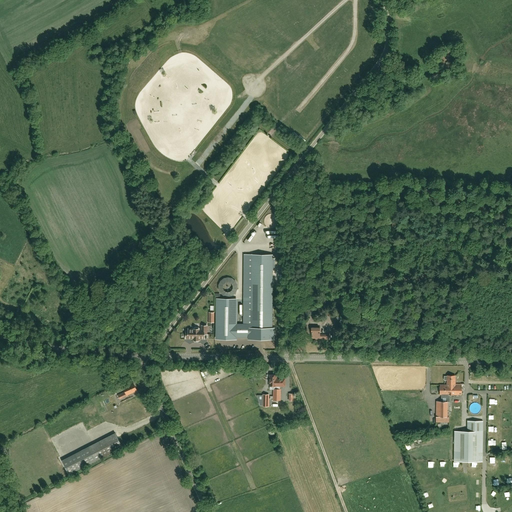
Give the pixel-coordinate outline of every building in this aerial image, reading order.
[(268,336),(269,338),(274,338),(274,328),(272,328),(272,255),(244,254),(244,324),(236,324),(236,300),(217,299),(216,339),(236,339),(236,337),(248,337),(248,338),(253,338),(255,336),(256,336),(257,337),(258,338),(260,338),(261,338),(263,338),(264,338),(265,337),(267,336),(268,336)] [(220,293),(235,296),(239,280),(223,277),(220,293)] [(361,296),(355,298),(359,318),(365,317),(361,296)] [(202,326),(202,329),(199,329),(199,328),(194,327),(193,329),(188,329),(188,331),(186,331),(186,338),(193,338),(193,340),(199,340),(199,338),(204,338),(204,334),(207,334),(207,326),(202,326)] [(329,339),(329,335),(320,335),(320,328),(312,328),(312,338),(319,338),(319,339),(329,339)] [(276,386),(276,382),(278,382),(278,378),(276,378),(276,375),(269,375),(269,386),(274,386),(274,389),(273,389),(273,400),(280,400),(281,389),(278,389),(278,386),(276,386)] [(447,380),(447,385),(450,385),(450,394),(462,395),(462,385),(455,385),(455,376),(447,375),(447,376),(444,376),(444,380),(447,380)] [(127,395),(137,390),(133,382),(123,387),(125,392),(118,395),(120,399),(127,396),(127,395)] [(111,394),(121,389),(119,385),(109,390),(111,394)] [(447,385),(440,385),(440,394),(441,394),(441,398),(450,399),(450,394),(450,385),(447,385)] [(483,415),(483,394),(473,394),(473,415),(483,415)] [(488,395),(487,444),(502,445),(503,395),(488,395)] [(449,417),(448,417),(448,401),(436,401),(436,422),(449,422),(449,417)] [(483,421),(468,421),(467,431),(455,431),(454,462),(482,462),(483,421)] [(116,433),(89,447),(62,461),(69,474),(123,446),(116,433)]
